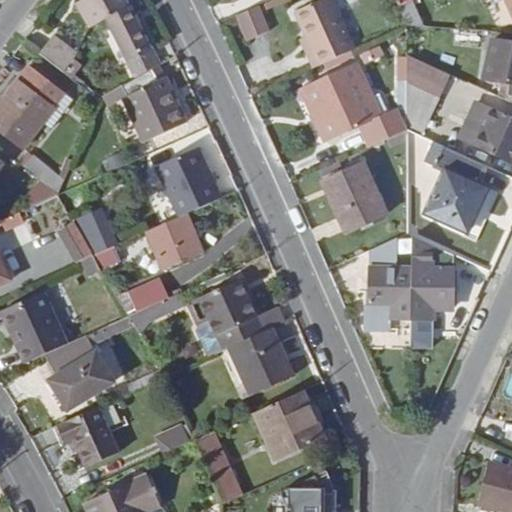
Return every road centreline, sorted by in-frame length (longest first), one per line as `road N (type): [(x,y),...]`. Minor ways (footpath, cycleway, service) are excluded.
road 1 (residential): [(172,0),(376,436),(399,511)]
road 2 (residential): [(410,511),(511,284)]
